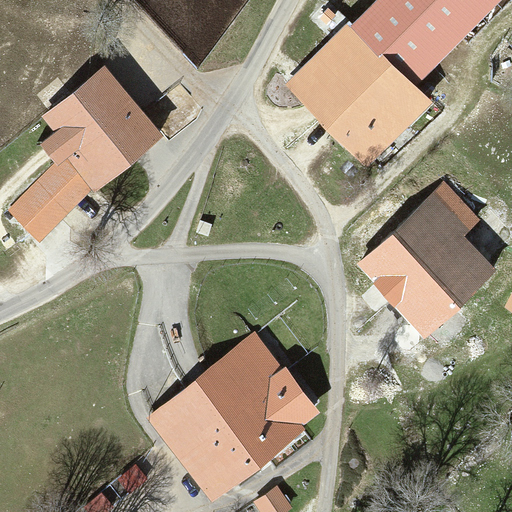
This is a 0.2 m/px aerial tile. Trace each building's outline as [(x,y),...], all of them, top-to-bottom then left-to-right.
[(354,28),(291,90),(365,165),(429,103),(409,83),(486,0),(396,0),(362,36),(354,28)] [(113,76),(48,122),(98,191),(162,146),(113,76)] [(445,197),(369,269),(428,332),(504,260),(445,197)] [(263,339),(153,419),(212,500),(322,420),(263,339)] [(280,487),(254,506),(258,511),(292,511),(297,509),(280,487)]
